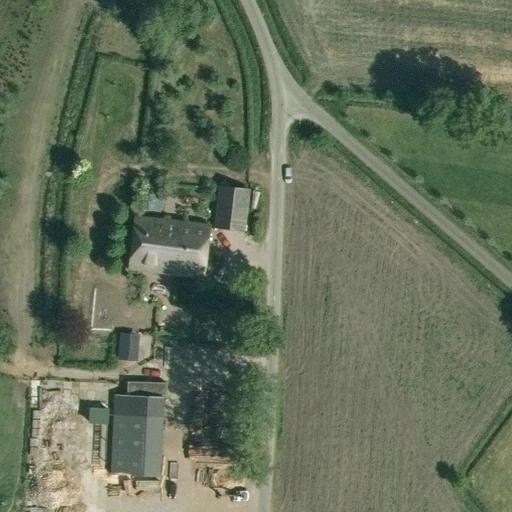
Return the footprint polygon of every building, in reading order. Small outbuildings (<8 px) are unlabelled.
[(183,70),(169,68),(166,86),(181,88),(183,70)] [(248,191),(219,187),(214,227),(243,231),(248,191)] [(153,189),(153,200),(170,200),(169,189),(153,189)] [(202,277),(208,227),(135,218),(129,269),(202,277)] [(128,278),(121,331),(133,332),(134,324),(150,326),(151,318),(135,316),(139,280),(128,278)] [(216,381),(217,354),(197,354),(197,381),(216,381)] [(110,475),(159,477),(163,398),(114,395),(110,475)] [(168,428),(183,427),(182,407),(166,408),(168,428)]
